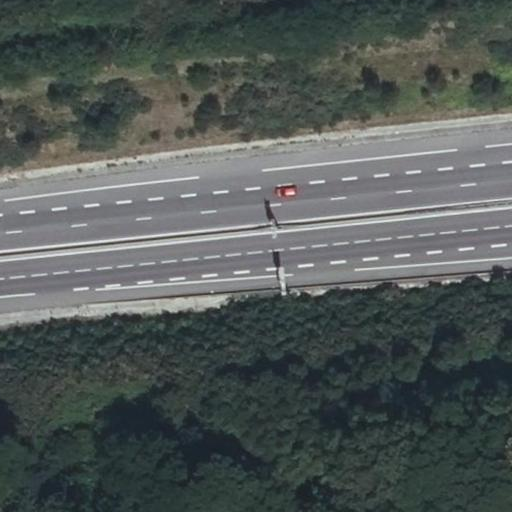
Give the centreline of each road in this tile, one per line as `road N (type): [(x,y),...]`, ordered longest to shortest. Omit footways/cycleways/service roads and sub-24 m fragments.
road 1 (trunk): [(488,178),(0,231)]
road 2 (trunk): [(126,269),(511,230)]
road 3 (trunk): [(126,269),(511,246)]
road 4 (trunk): [(0,282),(126,269)]
